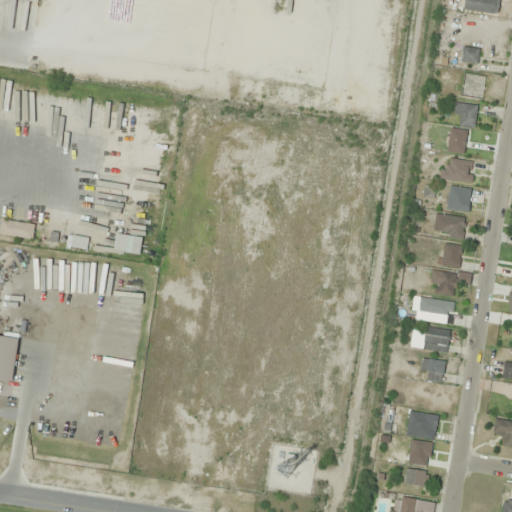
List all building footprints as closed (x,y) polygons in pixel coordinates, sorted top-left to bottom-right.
[(464,0),(462,9),(496,15),(498,0),(464,0)] [(460,63),(478,65),(479,48),(462,46),(460,63)] [(461,95),(482,97),(484,76),(463,73),(461,95)] [(459,116),(456,123),(471,129),(479,109),(457,101),(452,114),(459,116)] [(473,162),(450,159),(448,169),(440,168),(439,179),(470,184),(473,162)] [(467,213),(471,189),(449,186),(446,210),(467,213)] [(462,239),(464,217),(433,214),(431,236),(462,239)] [(436,266),(459,269),(461,246),(439,243),(436,266)] [(435,293),(453,296),(456,274),(438,272),(435,293)] [(447,353),(449,331),(424,328),(422,350),(447,353)] [(18,338),(0,336),(0,380),(12,382),(18,338)] [(445,361),(421,358),(419,369),(428,370),(426,381),(443,383),(445,361)] [(511,363),(503,363),(501,379),(511,379),(511,363)] [(438,416),(415,413),(413,430),(436,432),(438,416)] [(511,422),(494,421),(492,434),(501,434),(500,446),(511,447),(511,422)] [(427,486),(427,471),(404,470),(404,485),(427,486)] [(511,511),(511,501),(503,500),(500,511),(511,511)]
